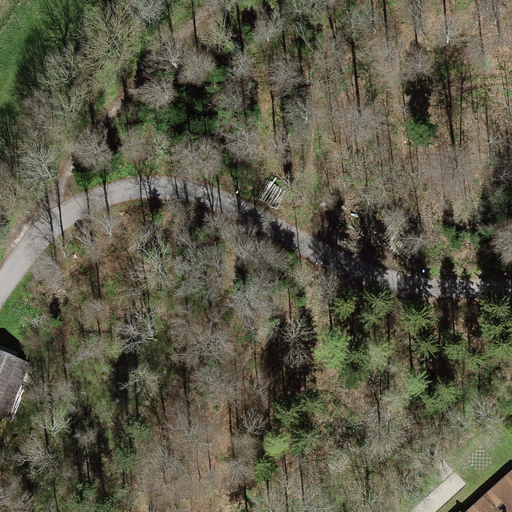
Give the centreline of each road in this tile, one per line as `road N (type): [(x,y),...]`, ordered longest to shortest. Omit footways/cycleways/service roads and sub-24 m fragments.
road 1 (residential): [(511,285),(397,283),(211,195),(143,184),(77,206),(0,288)]
road 2 (track): [(4,282),(37,209),(101,123),(218,0)]
